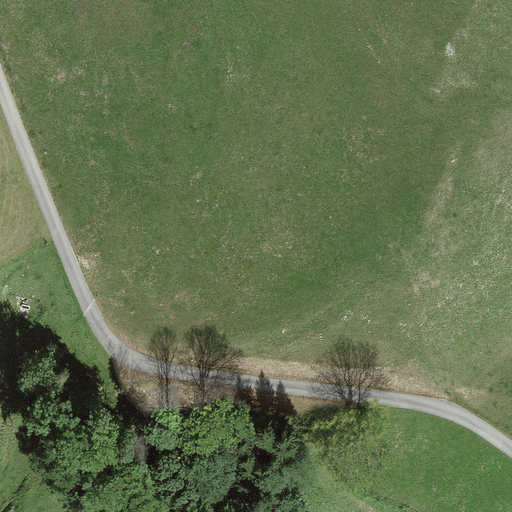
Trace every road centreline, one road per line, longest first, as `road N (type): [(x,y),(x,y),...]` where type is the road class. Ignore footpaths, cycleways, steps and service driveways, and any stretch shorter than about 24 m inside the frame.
road 1 (unclassified): [(0,90),(83,298),(112,344),(144,364),(185,373),(339,393)]
road 2 (unclassified): [(511,450),(458,415),(339,393)]
